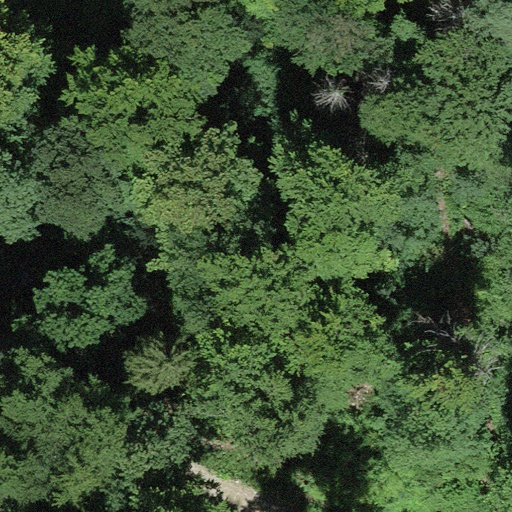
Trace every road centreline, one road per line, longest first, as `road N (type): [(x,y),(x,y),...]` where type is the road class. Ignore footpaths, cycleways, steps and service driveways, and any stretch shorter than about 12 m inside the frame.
road 1 (track): [(126,421),(320,511)]
road 2 (track): [(126,421),(0,347)]
